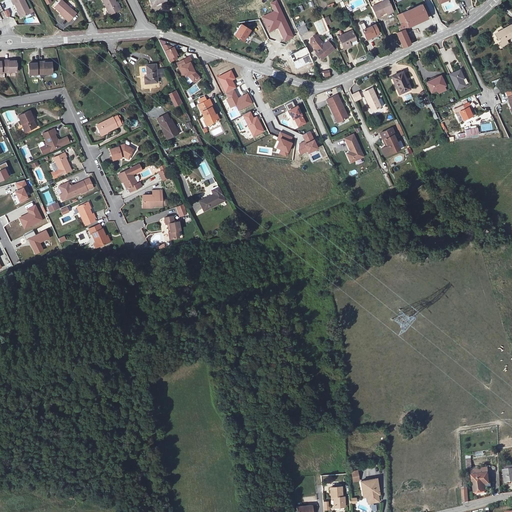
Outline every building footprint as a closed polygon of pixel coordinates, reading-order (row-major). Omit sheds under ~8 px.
[(24,0),(11,0),(15,6),(18,5),(24,17),(31,14),(24,0)] [(62,0),(59,0),(53,9),(63,17),(61,20),(68,26),(78,12),(62,0)] [(101,0),(109,15),(119,10),(114,0),(101,0)] [(268,31),(277,27),(284,41),(287,39),(294,36),(276,0),(274,0),(270,2),(274,11),(261,17),(268,31)] [(388,0),(385,0),(373,5),(379,19),(383,17),(382,15),(393,10),(388,0)] [(397,31),(396,32),(403,47),(411,43),(404,29),(428,18),(423,4),(402,14),(398,15),(402,24),(404,27),(397,29),(397,31)] [(319,35),(329,30),(327,25),(331,23),(328,16),(313,23),(319,35)] [(365,23),(360,26),(366,40),(380,34),(376,24),(367,28),(365,23)] [(297,30),(299,33),(306,30),(303,24),(296,28),(297,30)] [(511,27),(510,24),(495,32),(498,38),(501,36),(503,40),(501,42),(503,46),(510,42),(508,39),(511,36),(511,27)] [(250,31),(241,25),(235,34),(244,40),(250,31)] [(352,31),(339,37),(344,49),(352,46),(350,42),(356,39),(352,31)] [(325,44),(319,37),(313,41),(311,42),(320,55),(326,51),(328,54),(335,48),(330,41),(325,44)] [(173,47),(172,46),(165,44),(162,46),(171,61),(178,58),(176,55),(177,54),(174,47),(173,47)] [(311,64),(314,63),(306,47),(294,52),(294,50),(289,52),(296,68),(310,62),(311,64)] [(187,75),(189,74),(195,80),(199,76),(200,76),(196,70),(191,61),(193,61),(191,55),(181,60),(184,65),(182,66),(187,75)] [(0,72),(18,72),(17,60),(0,60),(0,72)] [(177,62),(184,76),(187,75),(182,66),(184,65),(181,60),(177,62)] [(50,63),(30,64),(30,72),(51,71),(50,63)] [(154,63),(145,65),(147,77),(144,77),(145,82),(157,81),(154,63)] [(408,80),(413,77),(409,68),(403,71),(408,80)] [(235,79),(230,70),(217,76),(225,93),(235,88),(232,80),(235,79)] [(461,70),(449,75),(456,91),(466,87),(463,80),(465,79),(461,70)] [(403,72),(393,76),(400,93),(411,89),(403,72)] [(440,75),(425,81),(429,91),(444,84),(440,75)] [(494,88),(502,84),(500,78),(491,82),(494,88)] [(372,88),(364,91),(366,95),(364,96),(368,105),(369,104),(373,111),(381,107),(372,88)] [(234,89),(226,93),(228,98),(226,99),(230,107),(236,104),(238,110),(252,104),(247,93),(237,98),(234,89)] [(174,108),(182,104),(176,90),(168,94),(174,108)] [(358,91),(352,94),(355,101),(361,98),(358,91)] [(402,97),(404,102),(412,98),(410,93),(402,97)] [(337,95),(326,100),(332,114),(334,113),(338,122),(347,118),(337,95)] [(219,121),(209,99),(207,100),(200,103),(197,104),(203,118),(204,117),(208,126),(219,121)] [(466,103),(454,108),(461,122),(471,117),(469,113),(470,113),(466,103)] [(297,105),(287,110),(292,119),(294,118),(301,115),(302,114),(297,105)] [(30,111),(18,116),(24,130),(33,126),(29,118),(33,117),(30,111)] [(256,116),(253,118),(250,111),(242,115),(252,136),(260,132),(263,130),(256,116)] [(166,114),(157,119),(167,138),(176,133),(166,114)] [(301,115),(294,118),(298,126),(305,123),(301,115)] [(118,116),(114,118),(113,116),(96,125),(100,135),(122,124),(118,116)] [(466,137),(478,135),(477,126),(465,129),(466,137)] [(383,148),(387,156),(400,149),(394,136),(396,136),(392,128),(380,133),(386,147),(383,148)] [(54,129),(41,134),(48,151),(67,143),(65,138),(56,142),(54,135),(56,134),(54,129)] [(280,137),(291,142),(292,137),(280,132),(277,139),(279,140),(280,137)] [(303,144),(306,143),(313,139),(310,132),(302,135),(304,141),(299,144),(298,150),(300,154),(306,151),(303,144)] [(352,134),(343,138),(350,151),(352,154),(348,156),(350,162),(363,156),(352,134)] [(291,142),(280,137),(279,140),(276,147),(280,149),(286,152),(287,152),(292,142),(291,142)] [(317,147),(313,139),(306,143),(303,144),(306,151),(307,152),(317,147)] [(119,147),(109,149),(113,161),(121,159),(121,156),(124,155),(128,157),(129,154),(131,154),(133,149),(127,146),(123,147),(122,144),(118,145),(119,147)] [(26,163),(33,161),(28,145),(20,147),(26,163)] [(98,148),(93,151),(97,157),(102,153),(98,148)] [(66,153),(53,159),(59,170),(52,173),(54,178),(71,170),(65,158),(67,157),(66,153)] [(0,181),(10,177),(6,168),(9,167),(7,163),(0,166),(0,181)] [(206,168),(207,167),(205,164),(201,167),(207,176),(210,173),(206,168)] [(138,166),(118,175),(121,182),(123,181),(126,189),(130,188),(131,191),(143,185),(141,182),(137,184),(133,174),(140,170),(138,166)] [(157,173),(161,180),(168,177),(164,169),(157,173)] [(86,189),(92,187),(87,178),(71,185),(67,183),(59,186),(64,198),(63,198),(65,203),(81,195),(80,194),(87,191),(86,189)] [(219,186),(212,189),(214,193),(199,201),(204,210),(226,199),(219,186)] [(51,189),(42,193),(48,208),(58,203),(51,189)] [(154,195),(142,195),(143,206),(152,205),(152,207),(162,207),(162,190),(154,190),(154,195)] [(86,202),(76,207),(83,221),(95,216),(93,212),(91,213),(86,202)] [(58,203),(48,208),(51,213),(60,209),(58,203)] [(182,204),(176,207),(179,216),(187,214),(182,204)] [(27,210),(29,214),(20,219),(25,228),(42,219),(36,206),(27,210)] [(63,215),(69,212),(67,206),(60,209),(63,215)] [(95,216),(83,221),(84,225),(96,219),(95,216)] [(178,216),(163,218),(164,225),(168,224),(170,232),(167,232),(168,239),(171,239),(171,240),(180,239),(179,230),(180,230),(178,216)] [(98,225),(85,230),(88,236),(90,235),(96,249),(108,244),(102,230),(100,230),(98,225)] [(50,238),(46,231),(28,240),(36,255),(45,251),(41,243),(50,238)] [(358,470),(351,472),(353,482),(360,481),(358,470)] [(488,473),(472,476),(474,491),(491,489),(488,473)] [(378,478),(360,481),(363,495),(370,494),(371,504),(379,503),(377,493),(380,492),(378,478)] [(339,506),(340,508),(345,507),(344,498),(342,498),(341,487),(330,488),(331,499),(333,498),(334,506),(339,506)]
